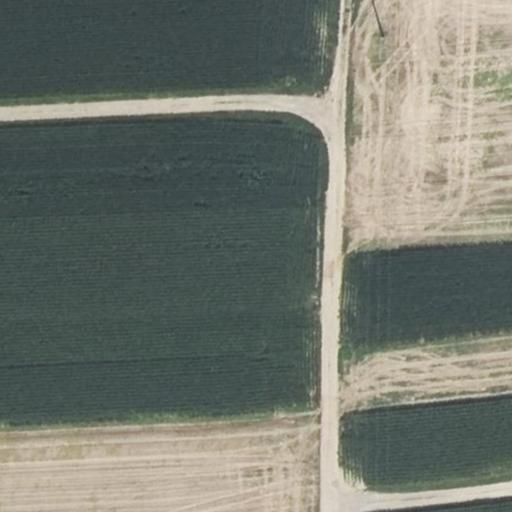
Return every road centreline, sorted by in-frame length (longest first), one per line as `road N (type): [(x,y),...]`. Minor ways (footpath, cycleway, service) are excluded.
road 1 (track): [(333,511),(342,101)]
road 2 (track): [(0,110),(342,101)]
road 3 (track): [(353,511),(511,485)]
